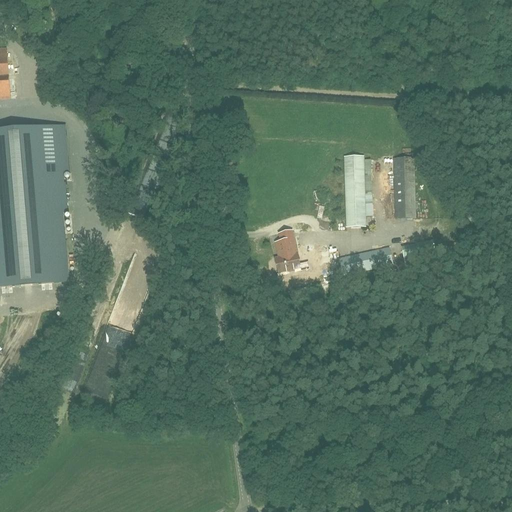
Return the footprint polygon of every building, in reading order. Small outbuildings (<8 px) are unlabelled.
[(0,100),(10,99),(6,49),(0,49),(0,100)] [(0,288),(66,283),(60,214),(66,214),(63,174),(69,173),(66,141),(64,138),(62,135),(59,132),(55,130),(52,129),(51,129),(0,132),(0,288)] [(346,229),(365,228),(363,157),(344,157),(346,229)] [(395,220),(416,220),(414,159),(393,159),(395,220)] [(280,259),(275,260),(279,277),(288,275),(288,273),(300,270),(301,272),(310,270),(308,263),(300,264),(297,253),(296,253),(293,240),(292,233),(292,232),(291,232),(281,234),(280,234),(280,235),(282,242),(276,243),(280,259)] [(342,275),(343,277),(393,266),(389,249),(339,260),(341,269),(333,270),(335,277),(342,275)] [(127,292),(143,297),(145,292),(136,289),(138,282),(131,279),(127,292)] [(137,311),(142,304),(136,300),(131,308),(137,311)]
